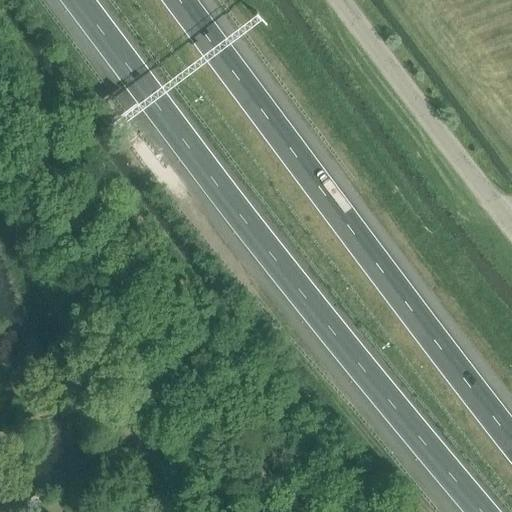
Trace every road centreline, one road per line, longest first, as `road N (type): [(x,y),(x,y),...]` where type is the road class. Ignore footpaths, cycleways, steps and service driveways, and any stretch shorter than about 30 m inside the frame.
road 1 (motorway): [(80,0),(486,511)]
road 2 (motorway): [(511,439),(179,0)]
road 3 (unclassified): [(511,226),(339,0)]
